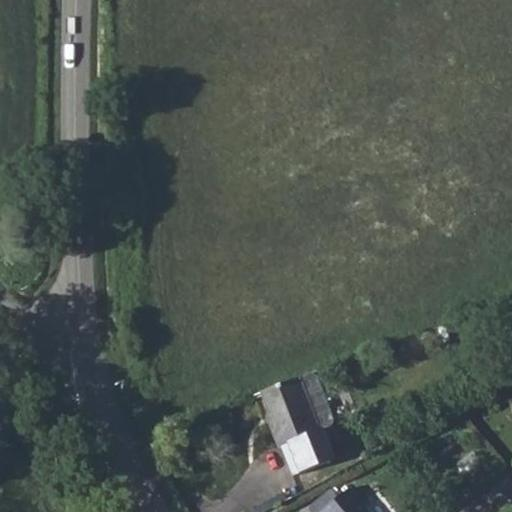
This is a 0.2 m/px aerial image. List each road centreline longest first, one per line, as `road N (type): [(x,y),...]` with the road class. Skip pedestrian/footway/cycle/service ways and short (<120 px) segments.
road 1 (tertiary): [(81,0),(77,274),(87,353)]
road 2 (tertiary): [(87,353),(106,423),(154,511)]
